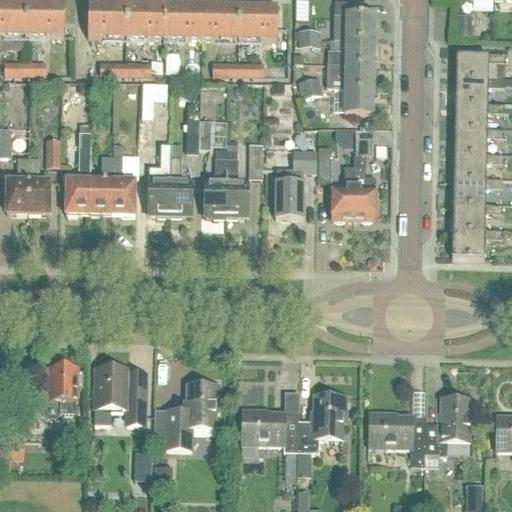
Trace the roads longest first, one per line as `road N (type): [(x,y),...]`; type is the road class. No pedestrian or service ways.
road 1 (tertiary): [(321,319),(0,313)]
road 2 (residential): [(410,303),(415,0)]
